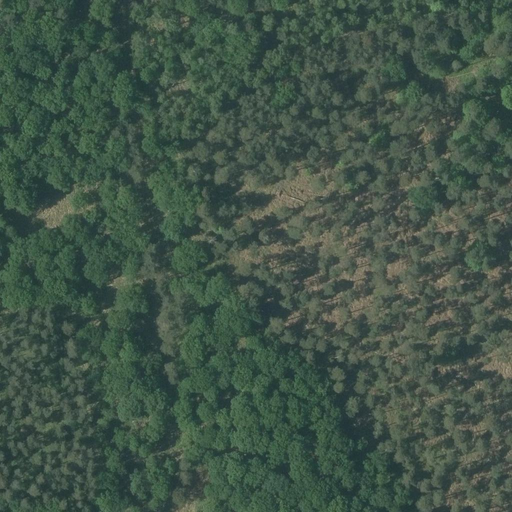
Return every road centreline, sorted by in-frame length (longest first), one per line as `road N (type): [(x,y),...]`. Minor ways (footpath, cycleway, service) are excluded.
road 1 (track): [(186,511),(142,170)]
road 2 (track): [(176,150),(142,170),(128,63)]
